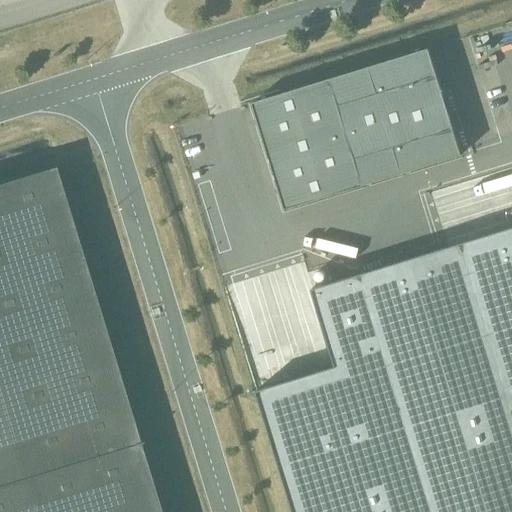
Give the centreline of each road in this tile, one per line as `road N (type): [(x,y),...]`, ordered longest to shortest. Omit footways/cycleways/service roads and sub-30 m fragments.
road 1 (unknown): [(195,52),(256,218),(282,247),(511,158)]
road 2 (unclassified): [(226,511),(99,82)]
road 3 (unclassified): [(99,82),(358,0)]
